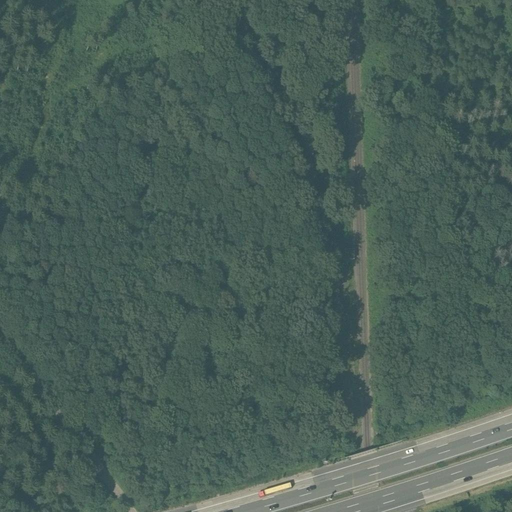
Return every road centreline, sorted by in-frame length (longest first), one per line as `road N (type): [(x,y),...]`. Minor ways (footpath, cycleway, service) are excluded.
road 1 (motorway): [(511,423),(220,511)]
road 2 (track): [(292,289),(173,451),(143,467),(88,454)]
road 3 (unclassified): [(132,511),(0,332)]
road 4 (motorway): [(362,511),(511,462)]
